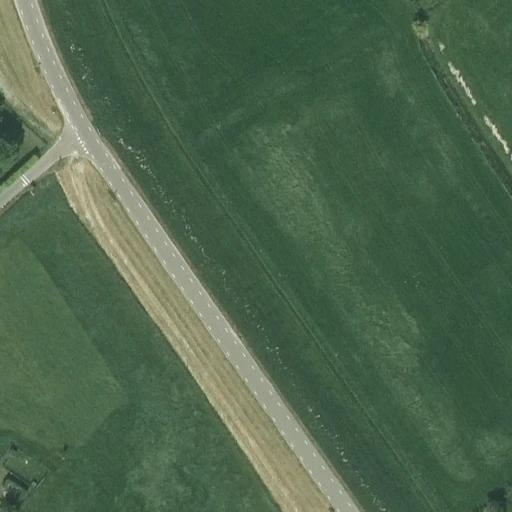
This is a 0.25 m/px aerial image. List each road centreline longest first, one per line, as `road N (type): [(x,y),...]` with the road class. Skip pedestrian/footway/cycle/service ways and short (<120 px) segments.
road 1 (tertiary): [(338,511),(81,130)]
road 2 (tertiary): [(81,130),(24,0)]
